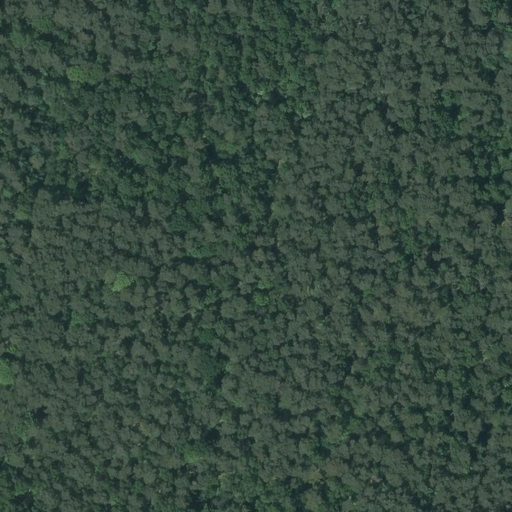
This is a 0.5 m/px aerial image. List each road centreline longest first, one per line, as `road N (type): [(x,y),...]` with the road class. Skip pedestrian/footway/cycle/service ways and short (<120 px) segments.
road 1 (track): [(497,0),(304,480),(291,487),(0,439)]
road 2 (track): [(211,511),(224,342),(161,82)]
road 3 (track): [(0,322),(82,72)]
road 4 (track): [(143,0),(161,82),(0,57)]
